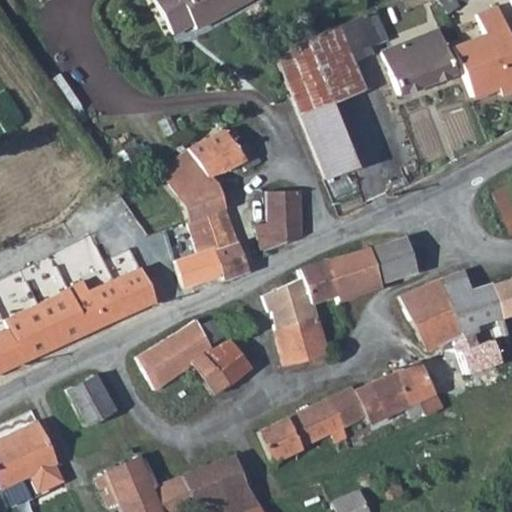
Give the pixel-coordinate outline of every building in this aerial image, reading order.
[(147,0),(168,39),(183,30),(186,34),(248,0),(147,0)] [(272,53),(288,98),(298,121),(327,110),(361,96),(348,61),(368,53),(366,46),(384,39),(374,9),(272,53)] [(499,100),(510,97),(511,96),(511,47),(495,12),(470,26),(477,39),(463,46),(485,94),(492,107),(499,100)] [(447,75),(455,71),(447,51),(438,55),(430,35),(378,57),(395,101),(448,78),(447,75)] [(463,46),(450,51),(470,100),(485,94),(463,46)] [(327,110),(298,121),(323,187),(351,176),(327,110)] [(220,131),(184,147),(203,181),(215,176),(238,164),(242,174),(263,164),(256,151),(247,147),(230,150),(220,131)] [(172,197),(182,227),(220,214),(209,187),(207,188),(203,181),(184,147),(156,170),(172,197)] [(488,198),(507,237),(511,235),(511,200),(507,190),(488,198)] [(258,258),(298,241),(297,195),(264,196),(265,224),(252,226),(258,258)] [(220,214),(182,227),(189,256),(232,245),(220,214)] [(363,252),(372,286),(411,276),(402,243),(363,252)] [(169,264),(179,293),(216,275),(219,283),(243,275),(233,247),(169,264)] [(374,291),(372,286),(363,252),(321,263),(334,301),(335,305),(374,291)] [(308,310),(334,301),(321,263),(295,274),(298,282),(259,301),(265,320),(270,319),(271,338),(312,325),(308,310)] [(132,266),(64,298),(67,305),(136,274),(132,266)] [(0,323),(3,330),(20,365),(162,300),(152,283),(143,288),(136,274),(67,305),(64,298),(60,290),(0,317),(0,323)] [(499,318),(491,290),(471,297),(462,277),(439,285),(461,338),(473,333),(472,329),(499,318)] [(511,283),(491,290),(499,318),(507,342),(511,339),(511,283)] [(461,338),(439,285),(398,300),(426,353),(436,348),(461,338)] [(248,331),(238,312),(220,320),(229,336),(248,331)] [(209,347),(223,339),(210,321),(198,329),(209,347)] [(205,351),(209,347),(198,329),(194,323),(133,362),(149,393),(191,362),(205,351)] [(282,370),(322,357),(312,325),(271,338),(282,370)] [(461,338),(436,348),(450,380),(493,363),(506,358),(495,328),(462,341),(461,338)] [(0,374),(20,365),(3,330),(0,330),(0,374)] [(246,373),(223,339),(209,347),(205,351),(225,383),(228,386),(246,373)] [(212,394),(225,383),(205,351),(191,362),(212,394)] [(510,370),(506,358),(493,363),(497,375),(510,370)] [(415,401),(431,395),(417,363),(394,373),(407,404),(415,401)] [(420,413),(415,401),(407,404),(394,373),(352,391),(350,387),(324,400),(340,427),(362,416),(365,422),(401,407),(406,418),(411,416),(420,413)] [(62,393),(80,427),(108,412),(90,378),(62,393)] [(170,428),(189,416),(177,399),(159,410),(170,428)] [(340,427),(324,400),(255,434),(269,463),(328,433),(336,452),(349,448),(340,427)] [(0,490),(51,467),(32,426),(0,440),(0,490)] [(85,446),(93,462),(97,460),(128,446),(121,433),(114,431),(85,446)] [(97,460),(105,477),(137,464),(128,446),(97,460)] [(222,494),(244,484),(231,457),(210,467),(222,494)] [(108,511),(120,506),(150,494),(137,464),(105,477),(94,482),(99,493),(111,488),(114,495),(102,500),(108,511)] [(192,507),(222,494),(210,467),(181,480),(192,507)] [(159,511),(182,511),(192,507),(181,480),(150,494),(159,511)] [(261,511),(258,505),(244,484),(222,494),(192,507),(194,511),(261,511)] [(391,502),(403,496),(399,486),(387,491),(391,502)] [(332,503),(335,511),(366,511),(357,492),(332,503)] [(120,506),(121,511),(159,511),(150,494),(120,506)]
